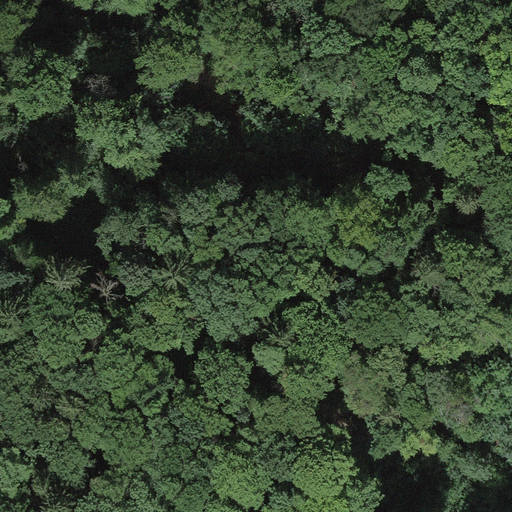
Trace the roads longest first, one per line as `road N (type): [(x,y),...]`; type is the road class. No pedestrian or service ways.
road 1 (track): [(306,0),(341,22),(370,59),(382,102),(371,160),(330,228),(271,282),(170,332),(64,399),(16,449),(0,486)]
road 2 (track): [(371,160),(200,207),(0,311)]
